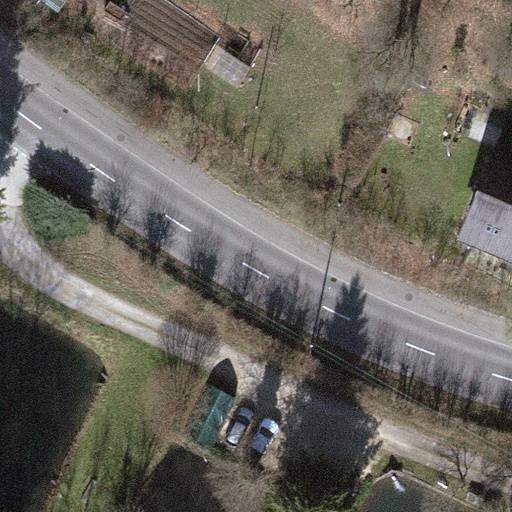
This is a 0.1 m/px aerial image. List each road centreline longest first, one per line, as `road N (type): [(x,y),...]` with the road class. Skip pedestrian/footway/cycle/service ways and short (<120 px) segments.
road 1 (track): [(19,112),(9,178),(21,249),(87,297),(511,487)]
road 2 (tertiary): [(511,389),(336,321),(0,97)]
